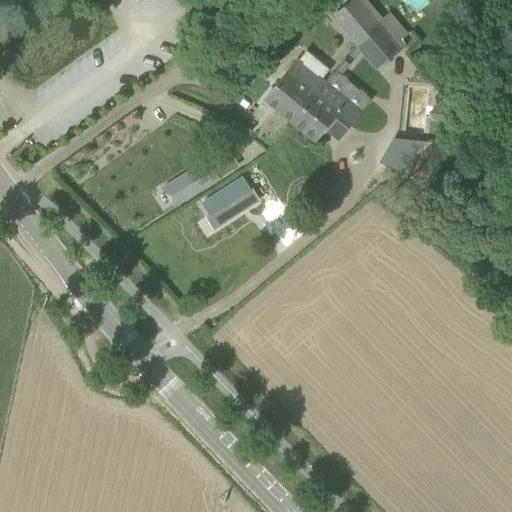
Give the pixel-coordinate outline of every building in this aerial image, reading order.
[(355,0),(335,17),(357,43),(380,23),(360,0),(355,0)] [(378,69),(401,49),(380,23),(357,43),(378,69)] [(264,99),(295,124),(329,83),(300,59),(264,99)] [(361,109),(329,83),(295,124),(315,140),(326,127),(338,137),(361,109)] [(226,175),(220,164),(214,156),(179,178),(191,197),(226,175)] [(209,211),(217,223),(251,201),(243,189),(242,190),(234,179),(195,203),(203,215),(209,211)]
